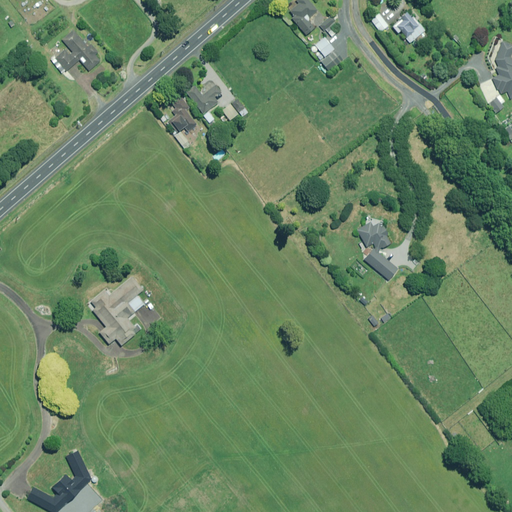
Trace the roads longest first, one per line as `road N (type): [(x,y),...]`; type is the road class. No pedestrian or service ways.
road 1 (secondary): [(242,0),(0,209)]
road 2 (unknown): [(352,0),(364,40),(421,90),(396,126),(398,157),(418,195),(404,253)]
